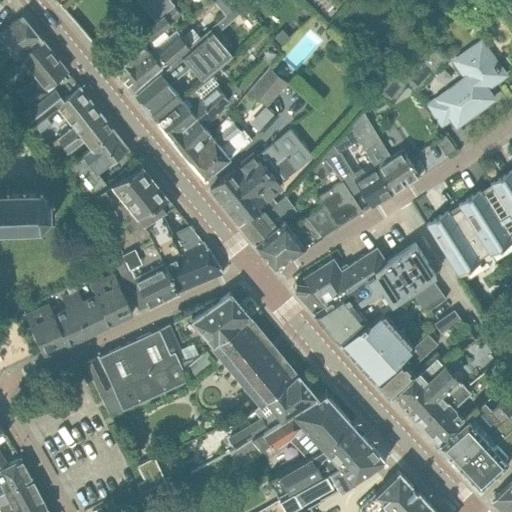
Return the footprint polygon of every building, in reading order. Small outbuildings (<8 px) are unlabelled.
[(150,80),(135,93),(157,120),(181,98),(175,90),(170,83),(191,66),(202,80),(208,75),(233,54),(224,44),(214,33),(245,6),(241,0),(226,13),(217,21),(216,22),(214,23),(209,28),(189,45),(168,63),(166,64),(168,66),(160,72),(150,80)] [(139,0),(151,14),(156,20),(175,5),(170,0),(214,0),(226,13),(241,0),(240,0),(139,0)] [(214,0),(203,10),(214,23),(216,22),(217,21),(226,13),(214,0)] [(108,61),(120,75),(149,51),(141,40),(144,37),(148,41),(170,23),(181,13),(175,5),(156,20),(108,61)] [(0,31),(0,71),(6,67),(0,59),(0,58),(9,51),(16,59),(19,55),(41,37),(22,14),(0,31)] [(189,45),(175,29),(149,51),(120,75),(133,90),(162,66),(168,62),(168,63),(189,45)] [(19,55),(16,59),(19,56),(36,75),(16,91),(29,107),(49,91),(66,77),(63,72),(66,69),(41,37),(19,55)] [(414,92),(448,57),(422,37),(377,92),(391,103),(405,84),(414,92)] [(465,75),(425,103),(441,126),(452,119),(456,124),(484,103),(479,97),(487,91),(485,88),(504,74),(481,42),(454,60),(465,75)] [(248,90),(266,106),(291,78),(272,62),(248,90)] [(25,109),(23,111),(34,124),(38,130),(49,121),(45,115),(57,105),(62,112),(67,118),(90,100),(70,75),(70,74),(66,77),(49,91),(29,107),(25,109)] [(181,98),(157,120),(171,137),(212,101),(222,92),(216,84),(208,75),(202,80),(181,98)] [(188,157),(210,133),(203,124),(214,115),(228,99),(227,98),(238,88),(233,82),(222,93),(222,92),(212,101),(171,137),(188,157)] [(67,118),(72,124),(51,143),(56,149),(102,114),(90,100),(67,118)] [(375,165),(393,192),(419,175),(400,149),(390,156),(362,110),(350,125),(374,163),(375,165)] [(114,130),(102,114),(56,149),(63,157),(84,139),(90,147),(114,130)] [(210,133),(188,157),(205,177),(220,165),(252,138),(246,131),(243,128),(239,131),(227,117),(219,126),(220,127),(211,134),(210,133)] [(253,152),(211,186),(240,221),(238,222),(238,223),(256,209),(258,212),(263,208),(265,211),(276,201),(270,194),(280,186),(277,183),(288,174),(296,168),(313,154),(291,127),(274,140),(266,147),(255,155),(253,152)] [(75,159),(69,164),(85,183),(91,191),(93,190),(105,182),(106,181),(95,167),(102,162),(105,166),(112,160),(127,148),(130,153),(131,152),(128,148),(114,130),(90,147),(75,159)] [(331,146),(324,154),(333,168),(341,179),(352,195),(361,189),(354,178),(363,173),(360,169),(352,174),(339,153),(337,155),(331,146)] [(333,168),(324,154),(310,168),(321,179),(333,168)] [(126,173),(113,182),(128,201),(154,180),(141,163),(136,158),(135,159),(139,164),(126,173)] [(371,206),(390,194),(393,192),(375,165),(374,163),(375,166),(363,173),(354,178),(361,189),(371,206)] [(511,169),(490,183),(490,184),(491,184),(493,187),(511,218),(511,171),(511,170),(511,169)] [(316,196),(321,203),(308,214),(321,235),(361,210),(341,179),(316,196)] [(154,180),(128,201),(137,212),(138,212),(145,222),(162,212),(174,205),(168,197),(154,180)] [(0,228),(6,228),(6,233),(10,233),(10,228),(22,228),(23,232),(26,232),(26,228),(39,227),(41,231),(44,229),(42,225),(50,216),(52,217),(54,213),(51,213),(51,203),(55,201),(53,197),(48,197),(40,188),(42,184),(39,182),(38,190),(27,190),(26,186),(23,185),(23,190),(11,190),(11,185),(6,186),(6,191),(0,190),(0,228)] [(105,182),(93,190),(96,197),(108,191),(105,182)] [(459,204),(461,208),(488,252),(489,253),(511,239),(510,238),(511,236),(511,218),(493,187),(482,195),(479,191),(480,191),(480,190),(458,203),(458,204),(459,204)] [(256,209),(238,223),(249,236),(254,242),(284,218),(296,208),(291,202),(285,194),(276,201),(265,211),(263,208),(258,212),(256,209)] [(107,195),(96,202),(99,207),(111,202),(107,195)] [(114,201),(101,208),(105,215),(118,209),(114,201)] [(447,210),(426,224),(457,274),(479,261),(478,259),(488,252),(461,208),(450,215),(447,211),(448,211),(447,210)] [(116,212),(104,217),(108,224),(119,219),(116,212)] [(162,212),(145,222),(163,257),(178,290),(223,271),(203,241),(202,241),(192,230),(188,224),(171,232),(162,213),(162,212)] [(284,218),(254,242),(274,266),(308,244),(312,241),(321,235),(308,214),(291,227),(284,218)] [(134,241),(123,246),(126,254),(137,249),(134,241)] [(391,304),(410,291),(411,291),(431,277),(435,274),(426,259),(415,242),(399,252),(387,263),(376,246),(341,270),(333,257),(296,281),(295,281),(294,290),(295,290),(314,312),(318,308),(343,338),(340,340),(339,339),(338,340),(339,342),(366,319),(368,321),(380,312),(381,312),(391,304)] [(163,257),(132,272),(133,274),(137,282),(141,289),(144,297),(148,305),(178,290),(163,257)] [(126,259),(115,264),(119,272),(129,266),(126,259)] [(133,274),(129,266),(119,272),(123,279),(133,274)] [(25,314),(44,354),(132,312),(124,294),(113,271),(90,282),(94,293),(82,299),(77,288),(61,296),(66,306),(53,313),(48,303),(25,314)] [(137,282),(133,274),(123,279),(127,287),(137,282)] [(418,302),(438,287),(431,277),(411,291),(410,291),(418,302)] [(141,289),(137,282),(127,287),(131,295),(141,289)] [(425,311),(445,297),(438,287),(418,302),(425,311)] [(144,297),(141,289),(131,295),(134,302),(144,297)] [(230,291),(192,318),(214,345),(250,316),(230,291)] [(148,305),(144,297),(134,302),(138,310),(148,305)] [(493,304),(482,313),(487,321),(498,312),(493,304)] [(441,333),(461,319),(454,308),(434,323),(441,333)] [(375,381),(416,343),(381,312),(380,312),(368,321),(366,319),(339,342),(364,369),(375,381)] [(266,398),(291,378),(244,321),(250,316),(214,345),(261,402),(266,398)] [(158,328),(174,362),(180,360),(180,361),(185,359),(169,323),(158,328)] [(158,328),(98,355),(122,407),(188,378),(183,367),(180,361),(180,360),(174,362),(158,328)] [(393,394),(415,374),(410,367),(437,343),(427,332),(416,343),(375,381),(390,397),(393,394)] [(204,350),(201,352),(200,353),(183,367),(188,378),(191,381),(214,361),(204,350)] [(101,399),(103,404),(108,413),(109,413),(121,408),(106,374),(97,355),(84,362),(92,380),(97,390),(101,399)] [(435,355),(415,374),(393,394),(398,400),(415,418),(441,394),(443,397),(460,381),(435,355)] [(72,367),(58,374),(65,388),(66,391),(71,389),(80,385),(72,367)] [(291,378),(266,398),(261,402),(253,409),(259,416),(227,435),(229,438),(233,445),(251,435),(318,398),(297,373),(291,378)] [(415,418),(438,443),(465,420),(454,408),(471,392),(466,386),(481,374),(480,373),(465,386),(460,381),(443,397),(441,394),(415,418)] [(318,398),(249,436),(255,443),(260,449),(271,441),(274,444),(287,436),(305,455),(324,446),(350,421),(325,394),(318,398)] [(505,397),(497,404),(507,414),(511,409),(511,403),(508,399),(505,397)] [(484,436),(507,414),(497,404),(491,410),(484,402),(465,420),(438,443),(455,462),(483,436),(484,436)] [(511,419),(507,414),(484,436),(483,436),(455,462),(479,487),(511,456),(511,419)] [(305,455),(268,477),(278,495),(320,471),(315,462),(321,457),(330,469),(338,465),(366,439),(350,421),(324,446),(305,455)] [(330,469),(278,499),(284,511),(297,504),(298,503),(326,488),(326,486),(331,483),(330,481),(333,479),(339,489),(362,475),(385,460),(366,439),(338,465),(330,469)] [(144,480),(137,484),(142,493),(166,481),(154,456),(137,464),(144,480)] [(0,492),(17,484),(17,486),(32,478),(20,457),(7,463),(0,467),(0,492)] [(383,484),(360,506),(364,511),(422,511),(430,504),(398,470),(383,484)] [(17,484),(0,492),(0,507),(2,511),(10,511),(27,504),(29,507),(43,500),(32,478),(17,486),(17,484)] [(503,511),(511,511),(511,479),(494,497),(494,503),(503,511)] [(10,511),(49,511),(43,500),(29,507),(27,504),(10,511)]
